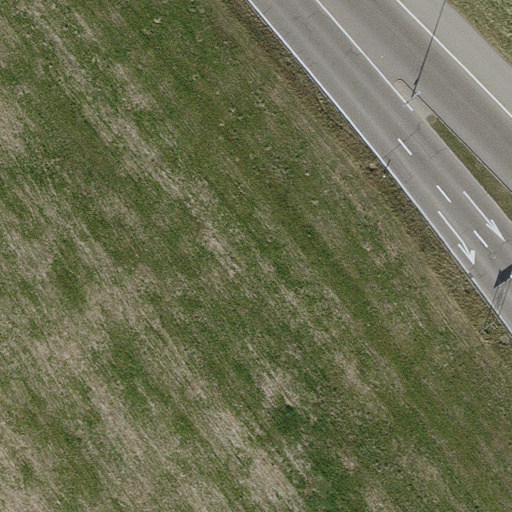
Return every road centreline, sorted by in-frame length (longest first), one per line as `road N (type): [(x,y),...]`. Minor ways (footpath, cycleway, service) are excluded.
road 1 (secondary): [(314,0),(511,270)]
road 2 (secondary): [(511,160),(327,0)]
